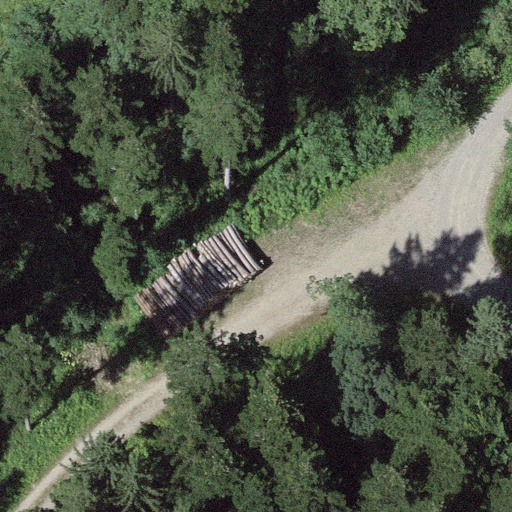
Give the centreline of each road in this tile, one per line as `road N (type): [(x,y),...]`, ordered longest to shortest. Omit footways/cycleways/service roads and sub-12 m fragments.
road 1 (track): [(501,170),(195,290),(0,495)]
road 2 (track): [(511,152),(501,170),(503,261),(511,265)]
